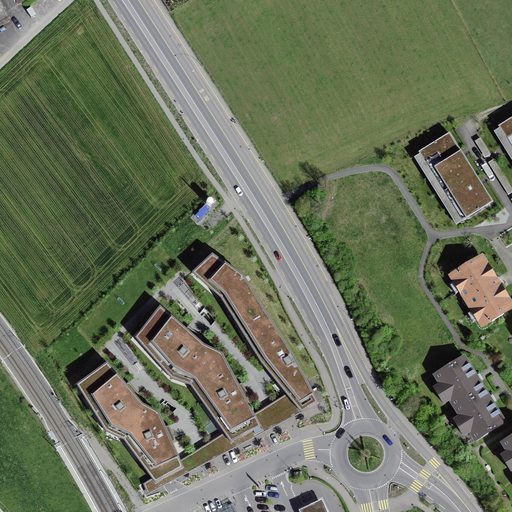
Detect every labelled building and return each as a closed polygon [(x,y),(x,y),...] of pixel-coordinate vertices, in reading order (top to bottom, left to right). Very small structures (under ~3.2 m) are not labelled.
[(0,7),(0,0),(15,0),(22,11),(39,0),(0,0),(0,17),(5,15),(0,7)] [(511,118),(498,127),(511,148),(511,118)] [(419,152),(462,222),(493,203),(480,183),(462,153),(450,133),(419,152)] [(491,154),(481,137),(475,141),(485,157),(491,154)] [(511,191),(511,188),(494,159),(488,162),(508,194),(511,191)] [(212,255),(196,271),(224,296),(264,361),(297,402),(303,398),(309,409),(318,403),(293,357),(242,278),(212,255)] [(482,258),(452,276),(482,324),(511,306),(482,258)] [(203,346),(160,308),(140,332),(148,340),(144,345),(161,363),(164,361),(175,373),(194,379),(205,394),(202,397),(229,435),(237,431),(242,437),(253,430),(249,421),(255,418),(221,355),(203,346)] [(455,408),(484,389),(464,357),(435,375),(442,387),(437,389),(445,402),(450,399),(455,408)] [(106,364),(83,381),(91,391),(87,394),(96,413),(100,411),(109,427),(129,436),(136,447),(133,449),(149,470),(154,467),(160,479),(182,468),(158,414),(140,405),(106,364)] [(484,389),(455,408),(461,418),(457,421),(466,435),(470,432),(476,441),(505,423),(484,389)] [(511,436),(502,443),(509,455),(502,459),(510,472),(511,470),(511,436)] [(327,511),(322,500),(300,510),(300,511),(327,511)]
